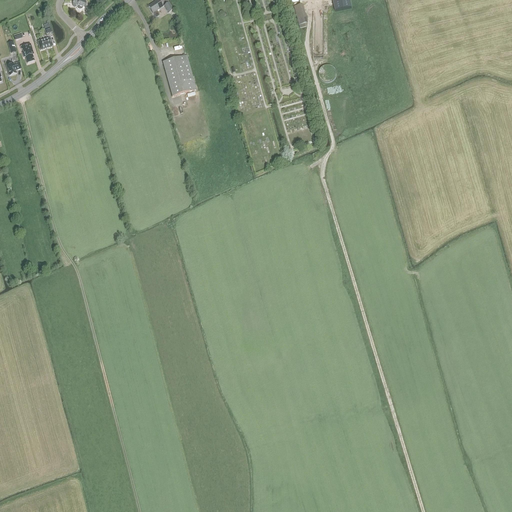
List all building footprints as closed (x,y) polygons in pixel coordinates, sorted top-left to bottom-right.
[(86,2),(84,0),(72,0),(73,1),(75,3),(73,4),(73,6),(74,7),(76,7),(77,9),(78,10),(80,11),(81,10),(83,9),(83,8),(85,8),(86,2)] [(159,14),(157,11),(163,7),(158,0),(149,6),(155,16),(156,17),(158,17),(159,16),(159,15),(159,14)] [(349,0),(332,0),(335,12),(351,9),(349,0)] [(173,10),(169,3),(164,6),(169,13),(173,10)] [(301,5),(293,7),(298,25),(306,23),(301,5)] [(53,47),(50,38),(38,42),(40,51),(53,47)] [(13,42),(8,44),(11,53),(16,52),(13,42)] [(21,47),(21,50),(22,50),(23,53),(22,54),(24,58),(25,58),(27,64),(35,62),(32,55),(34,55),(30,44),(21,47)] [(196,90),(187,56),(162,62),(172,97),(196,90)] [(6,66),(9,76),(16,74),(15,70),(17,70),(17,71),(21,69),(19,63),(14,65),(13,64),(6,66)]
